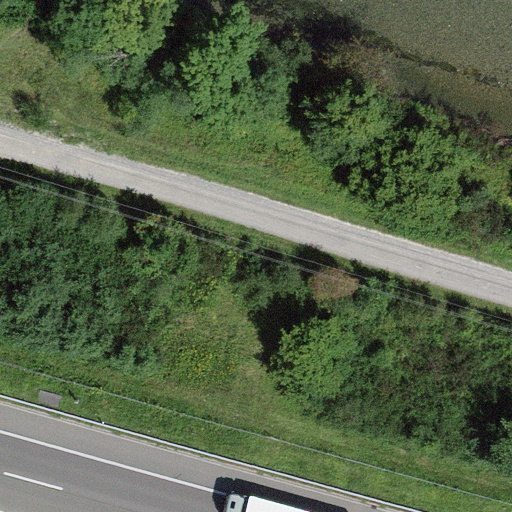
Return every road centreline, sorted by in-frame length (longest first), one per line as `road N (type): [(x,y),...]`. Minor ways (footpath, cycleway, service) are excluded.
road 1 (track): [(511,288),(0,135)]
road 2 (motorway): [(145,511),(0,471)]
